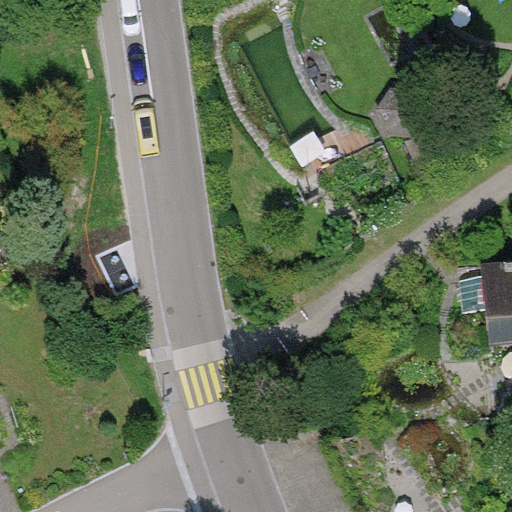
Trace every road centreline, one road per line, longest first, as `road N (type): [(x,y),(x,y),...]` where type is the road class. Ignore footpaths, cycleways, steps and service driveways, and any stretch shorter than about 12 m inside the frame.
road 1 (residential): [(227,446),(176,228),(144,0)]
road 2 (residential): [(95,511),(227,446)]
